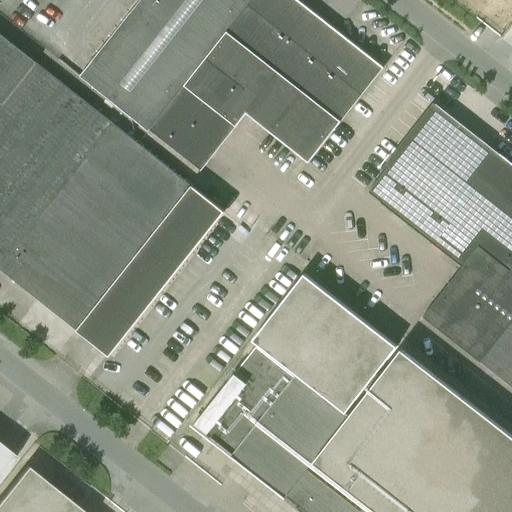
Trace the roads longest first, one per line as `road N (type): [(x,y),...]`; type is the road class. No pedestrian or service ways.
road 1 (unclassified): [(191,511),(0,359)]
road 2 (unclassified): [(511,87),(402,0)]
